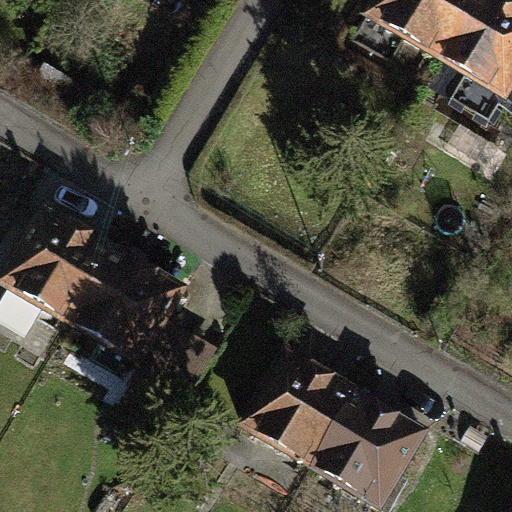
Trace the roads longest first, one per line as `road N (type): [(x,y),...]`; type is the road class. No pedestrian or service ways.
road 1 (residential): [(139,205),(511,424)]
road 2 (residential): [(139,205),(260,0)]
road 3 (residential): [(0,121),(139,205)]
